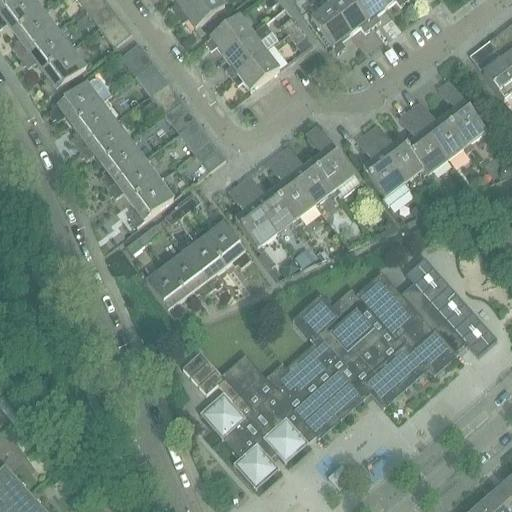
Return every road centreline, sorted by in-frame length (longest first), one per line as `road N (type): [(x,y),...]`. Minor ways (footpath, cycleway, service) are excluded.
road 1 (residential): [(126,0),(229,138),(250,143),(303,106),(362,105),(491,11)]
road 2 (unclassified): [(177,511),(0,117)]
road 3 (residential): [(399,511),(511,413)]
